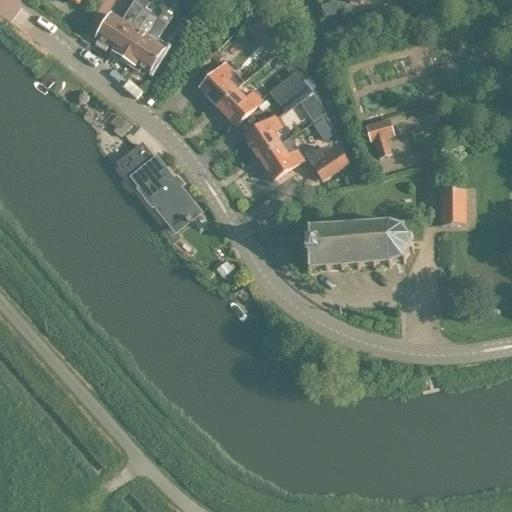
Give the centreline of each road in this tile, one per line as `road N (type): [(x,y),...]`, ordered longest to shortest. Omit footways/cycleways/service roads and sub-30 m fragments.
road 1 (tertiary): [(511,343),(412,350),(322,324),(256,263),(171,135),(0,3)]
road 2 (unclassified): [(208,511),(136,454),(0,298)]
